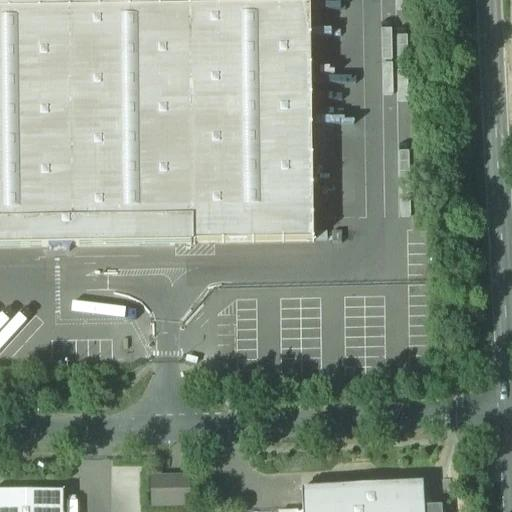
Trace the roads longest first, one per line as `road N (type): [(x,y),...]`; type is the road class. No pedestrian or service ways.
road 1 (unclassified): [(0,433),(511,417)]
road 2 (tertiary): [(492,0),(511,417)]
